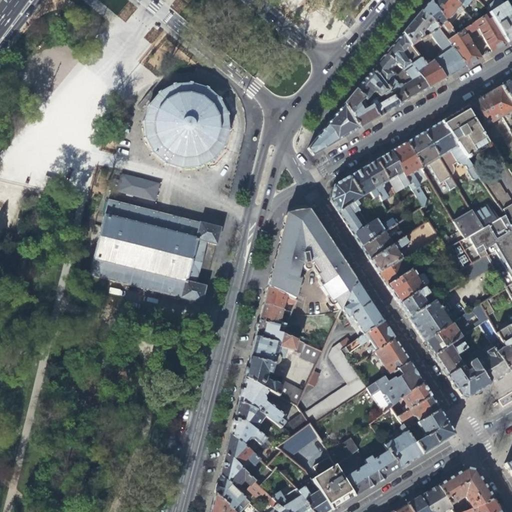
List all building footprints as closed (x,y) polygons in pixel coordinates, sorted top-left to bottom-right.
[(445,24),(459,8),(450,0),(429,0),(429,2),(445,24)] [(470,0),(450,0),(459,8),(460,8),(461,10),(470,0)] [(494,0),(484,9),(488,13),(502,3),(498,0),(494,0)] [(445,34),(450,39),(454,36),(447,26),(445,24),(429,2),(420,13),(433,24),(437,29),(442,37),(445,34)] [(488,13),(487,14),(505,44),(511,39),(511,16),(511,17),(502,3),(488,13)] [(409,46),(437,29),(433,24),(420,13),(415,18),(401,34),(409,46)] [(490,53),(505,44),(487,14),(473,23),(454,36),(450,39),(446,42),(464,68),(479,59),(465,37),(477,30),(490,53)] [(437,29),(409,46),(424,66),(431,62),(419,44),(424,41),(425,42),(431,38),(442,52),(438,58),(431,62),(443,80),(450,77),(457,72),(464,68),(446,42),(442,37),(437,29)] [(409,46),(401,34),(394,43),(410,65),(427,90),(437,84),(443,80),(431,62),(424,66),(409,46)] [(402,71),(410,65),(394,43),(370,72),(377,78),(381,84),(390,78),(392,77),(386,69),(395,62),(402,71)] [(396,86),(390,78),(381,84),(386,89),(399,106),(416,96),(427,90),(410,65),(402,71),(401,71),(408,81),(399,87),(397,85),(396,86)] [(370,100),(373,103),(375,101),(372,99),(373,98),(371,96),(373,93),(378,98),(386,89),(381,84),(377,78),(370,72),(365,79),(354,91),(363,103),(366,100),(370,100)] [(511,80),(504,85),(499,88),(511,107),(511,80)] [(148,100),(146,103),(146,104),(143,110),(140,119),(139,125),(139,129),(140,135),(141,139),(142,143),(144,147),(149,155),(152,158),(155,161),(161,165),(165,167),(169,169),(175,170),(180,171),(187,171),(197,169),(201,167),(206,165),(210,163),(214,159),(219,154),(223,148),(226,141),(227,137),(227,132),(228,125),(227,118),(225,113),(224,109),(220,102),(216,96),(214,95),(210,92),(206,89),(199,86),(191,83),(183,82),(178,83),(172,84),(165,87),(158,90),(152,96),(148,100)] [(511,107),(499,88),(484,97),(482,98),(464,108),(480,140),(482,138),(478,131),(500,118),(511,137),(511,107)] [(371,107),(371,108),(372,111),(376,119),(390,112),(399,106),(386,89),(378,98),(375,101),(373,103),(371,105),(371,107)] [(363,103),(354,91),(350,96),(342,106),(357,130),(376,119),(372,111),(371,108),(368,110),(363,103)] [(357,130),(342,106),(328,124),(306,150),(312,157),(357,130)] [(485,136),(482,138),(480,140),(464,108),(462,110),(453,115),(439,123),(465,160),(479,151),(478,149),(490,142),(488,138),(485,136)] [(478,180),(465,160),(439,123),(433,127),(426,131),(421,134),(448,178),(451,176),(453,169),(451,166),(456,163),(460,168),(463,167),(466,171),(465,173),(472,184),(478,180)] [(455,189),(448,178),(421,134),(404,145),(419,170),(426,166),(438,185),(443,183),(449,193),(455,189)] [(426,180),(419,170),(404,145),(389,153),(413,195),(420,209),(422,207),(425,199),(417,186),(426,180)] [(374,162),(388,187),(392,186),(394,185),(397,182),(407,199),(413,195),(389,153),(374,162)] [(389,188),(388,187),(374,162),(360,171),(375,198),(378,203),(379,204),(384,201),(385,200),(381,193),(389,188)] [(368,202),(375,198),(360,171),(347,178),(359,199),(367,194),(368,197),(369,198),(368,202)] [(155,201),(160,183),(121,172),(116,191),(155,201)] [(362,203),(359,199),(347,178),(342,181),(341,182),(339,183),(332,187),(331,189),(331,193),(328,202),(336,214),(350,204),(353,208),(356,207),(353,203),(357,201),(359,205),(362,203)] [(480,183),(501,213),(510,207),(504,196),(502,197),(497,187),(495,188),(488,178),(480,183)] [(215,246),(220,229),(198,224),(110,201),(107,201),(103,218),(92,259),(88,275),(157,293),(156,294),(178,300),(200,305),(204,288),(195,285),(200,264),(206,244),(215,246)] [(390,210),(384,201),(379,204),(385,214),(390,210)] [(350,204),(336,214),(351,236),(365,227),(353,208),(350,204)] [(487,206),(471,216),(480,230),(496,221),(487,206)] [(511,206),(510,207),(501,213),(503,217),(509,227),(511,224),(511,206)] [(278,261),(273,259),(268,279),(266,289),(293,302),(298,281),(295,281),(298,266),(300,266),(300,271),(301,272),(303,272),(304,271),(307,263),(308,267),(311,265),(318,275),(315,277),(319,282),(331,252),(325,245),(322,240),(320,237),(306,215),(302,213),(298,213),(293,214),(292,215),(289,218),(282,245),(280,253),(278,261)] [(452,225),(458,234),(462,240),(480,230),(471,216),(470,213),(452,225)] [(462,240),(452,246),(446,249),(459,271),(484,255),(491,267),(504,289),(511,303),(511,233),(509,227),(503,217),(496,221),(480,230),(462,240)] [(374,221),(365,227),(351,236),(359,250),(394,226),(396,225),(393,221),(391,222),(389,221),(379,228),(374,221)] [(429,238),(434,235),(426,223),(417,229),(423,237),(427,235),(429,238)] [(403,238),(394,226),(359,250),(367,262),(403,238)] [(458,234),(447,240),(452,246),(462,240),(458,234)] [(405,242),(403,238),(367,262),(376,275),(401,261),(394,251),(405,244),(405,242)] [(452,246),(447,240),(440,244),(444,250),(446,249),(452,246)] [(432,243),(421,249),(425,256),(436,250),(432,243)] [(339,312),(340,310),(353,281),(342,265),(332,250),(331,252),(319,282),(322,287),(320,289),(329,304),(332,302),(339,312)] [(466,284),(491,267),(484,255),(459,271),(465,282),(466,284)] [(402,263),(401,261),(376,275),(385,288),(406,273),(400,264),(402,263)] [(406,273),(385,288),(397,307),(423,290),(422,289),(427,286),(428,283),(424,277),(420,276),(416,280),(410,271),(406,273)] [(353,326),(361,336),(380,323),(368,304),(353,281),(340,310),(351,327),(353,326)] [(294,302),(293,302),(266,289),(263,299),(262,302),(261,306),(281,311),(284,302),(293,306),(294,302)] [(427,296),(423,290),(397,307),(407,321),(426,308),(420,300),(427,296)] [(478,305),(479,307),(482,312),(485,317),(492,313),(485,301),(478,305)] [(434,303),(432,304),(430,305),(426,308),(407,321),(415,333),(422,343),(456,321),(444,304),(437,308),(434,303)] [(287,318),(290,313),(287,313),(281,311),(261,306),(259,315),(258,318),(257,322),(276,326),(277,324),(279,317),(287,318)] [(474,317),(482,312),(479,307),(470,312),(474,317)] [(459,327),(474,317),(470,312),(456,321),(422,343),(431,358),(447,347),(458,340),(465,336),(459,327)] [(276,326),(257,322),(255,332),(254,334),(253,339),(278,345),(281,335),(282,330),(283,328),(276,326)] [(368,356),(373,353),(392,341),(386,330),(380,323),(361,336),(354,340),(357,347),(367,341),(370,346),(366,348),(365,352),(368,356)] [(495,334),(500,341),(502,345),(508,340),(511,348),(511,325),(510,327),(509,326),(495,334)] [(320,353),(281,335),(278,345),(253,339),(250,351),(249,355),(248,359),(272,366),(275,357),(283,359),(285,350),(299,354),(298,357),(315,364),(320,353)] [(347,337),(335,346),(338,351),(341,349),(343,348),(350,343),(347,337)] [(347,354),(357,347),(354,340),(350,343),(343,348),(347,354)] [(500,341),(489,347),(504,376),(511,370),(511,348),(508,340),(502,345),(500,341)] [(373,353),(387,376),(389,375),(394,372),(407,364),(402,355),(401,353),(392,341),(373,353)] [(470,359),(472,362),(487,386),(493,382),(504,376),(489,347),(487,343),(483,346),(485,349),(470,359)] [(345,387),(302,417),(307,424),(309,427),(343,404),(359,392),(360,393),(364,390),(363,390),(362,387),(349,368),(340,355),(338,351),(335,346),(331,349),(327,359),(345,387)] [(450,351),(447,347),(431,358),(445,379),(460,369),(460,368),(453,358),(465,350),(462,346),(452,351),(450,351)] [(469,357),(465,350),(453,358),(460,368),(462,366),(460,363),(469,357)] [(270,374),(272,366),(248,359),(246,366),(243,378),(266,391),(278,397),(280,388),(271,385),(270,385),(264,381),(266,373),(270,374)] [(464,374),(460,369),(445,379),(452,389),(454,393),(459,400),(464,400),(476,393),(487,386),(472,362),(468,365),(467,368),(468,371),(464,374)] [(389,408),(400,400),(420,385),(407,364),(394,372),(397,378),(393,380),(389,375),(387,376),(366,388),(363,390),(364,390),(380,415),(389,408)] [(311,372),(308,378),(305,384),(312,387),(317,375),(311,372)] [(262,397),(266,391),(243,378),(242,382),(241,387),(237,401),(254,410),(266,419),(278,429),(284,422),(279,419),(280,418),(276,415),(276,413),(276,411),(269,404),(267,405),(266,405),(263,402),(262,398),(263,398),(262,397)] [(281,383),(280,388),(278,397),(289,403),(295,406),(301,393),(281,383)] [(406,409),(401,413),(404,416),(428,399),(420,385),(400,400),(406,409)] [(414,419),(417,424),(436,412),(433,407),(428,399),(404,416),(397,421),(400,426),(409,418),(414,419)] [(255,433),(266,419),(254,410),(237,401),(234,413),(233,415),(232,420),(243,422),(255,433)] [(421,440),(412,445),(419,456),(446,440),(451,437),(445,427),(436,412),(417,424),(415,425),(422,436),(420,437),(421,440)] [(394,418),(397,421),(404,416),(401,413),(394,418)] [(287,424),(294,434),(307,424),(302,417),(301,414),(287,424)] [(269,445),(255,433),(243,422),(232,420),(230,430),(229,433),(228,436),(250,455),(252,453),(249,450),(255,443),(263,451),(269,445)] [(317,438),(309,427),(307,424),(294,434),(289,437),(274,449),(278,453),(286,460),(317,438)] [(381,446),(385,452),(397,471),(410,462),(419,456),(412,445),(404,432),(401,428),(398,429),(398,431),(400,432),(400,434),(381,446)] [(264,468),(250,455),(228,436),(225,449),(224,452),(223,455),(237,468),(245,460),(253,468),(254,466),(266,477),(270,473),(264,468)] [(326,455),(328,458),(333,467),(356,451),(347,439),(327,454),(326,455)] [(365,465),(362,467),(373,485),(386,477),(397,471),(385,452),(371,461),(368,458),(363,461),(365,465)] [(256,487),(237,468),(223,455),(221,466),(220,467),(218,477),(233,492),(242,483),(260,498),(264,494),(256,487)] [(310,481),(317,493),(329,511),(330,511),(342,504),(353,498),(342,481),(337,472),(333,467),(328,458),(312,469),(317,477),(310,481)] [(362,467),(342,481),(353,498),(365,490),(373,485),(362,467)] [(462,496),(470,509),(491,499),(478,479),(474,472),(464,469),(450,478),(435,487),(446,506),(462,496)] [(240,511),(247,505),(233,492),(218,477),(217,482),(215,487),(214,491),(213,496),(229,511),(240,511)] [(447,511),(449,511),(446,506),(435,487),(426,493),(416,499),(424,511),(447,511)] [(305,488),(298,493),(309,511),(329,511),(317,493),(310,497),(305,488)] [(277,494),(269,499),(282,511),(309,511),(298,493),(294,489),(280,498),(277,494)] [(229,511),(213,496),(212,500),(211,504),(208,511),(229,511)] [(272,511),(282,511),(269,499),(268,498),(265,502),(272,511)] [(424,511),(416,499),(411,502),(405,506),(408,511),(424,511)] [(494,511),(498,510),(495,505),(491,499),(470,509),(464,511),(494,511)]
